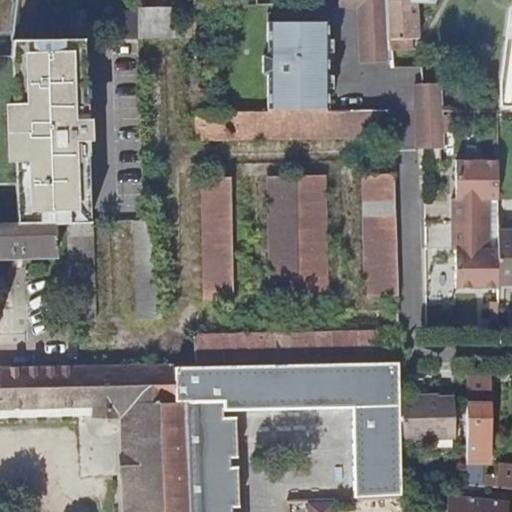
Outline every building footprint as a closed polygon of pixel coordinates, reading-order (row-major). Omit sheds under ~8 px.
[(0,0),(0,34),(12,35),(16,0),(15,0),(0,0)] [(391,51),(387,1),(387,0),(341,0),(342,4),(363,5),(365,60),(392,60),(391,51)] [(511,0),(509,0),(500,81),(499,109),(511,109),(511,0)] [(419,38),(417,1),(387,1),(391,51),(410,50),(410,39),(419,38)] [(174,37),(174,9),(137,9),(138,38),(174,37)] [(276,111),(278,25),(267,25),(267,58),(263,58),(263,74),(267,74),(267,111),(276,111)] [(328,25),(278,25),(276,111),(327,111),(327,75),(322,75),(323,58),(327,59),(328,25)] [(79,106),(76,39),(11,40),(10,56),(0,56),(0,185),(18,184),(20,224),(54,223),(67,223),(82,222),(80,139),(88,139),(87,106),(79,106)] [(438,141),(441,83),(422,83),(415,83),(413,147),(419,147),(421,147),(421,140),(438,141)] [(211,110),(211,89),(196,89),(196,110),(211,110)] [(390,136),(389,111),(327,111),(276,111),(267,111),(227,111),(211,110),(196,110),(194,111),(195,136),(390,136)] [(451,224),(489,223),(489,200),(497,199),(497,159),(454,160),(455,198),(451,198),(451,224)] [(398,296),(392,175),(364,174),(366,296),(398,296)] [(325,297),(322,175),(270,175),(273,298),(325,297)] [(232,298),(230,177),(201,177),(205,299),(232,298)] [(160,318),(157,220),(144,220),(132,221),(134,318),(160,318)] [(95,320),(92,222),(83,222),(82,222),(67,223),(68,268),(69,297),(58,298),(58,322),(95,320)] [(0,259),(55,258),(54,223),(20,224),(0,225),(0,259)] [(497,283),(497,247),(489,247),(489,223),(451,224),(451,246),(455,246),(454,285),(497,286),(497,283)] [(511,282),(511,231),(497,231),(497,247),(497,283),(511,282)] [(400,360),(399,333),(194,335),(195,362),(272,361),(400,360)] [(400,384),(400,360),(272,361),(195,362),(173,363),(175,402),(187,403),(217,402),(222,402),(228,408),(354,406),(355,499),(402,497),(401,436),(400,396),(400,384)] [(190,511),(187,403),(175,402),(173,363),(53,367),(0,368),(0,409),(25,409),(94,407),(114,407),(115,418),(122,418),(123,455),(134,455),(134,479),(123,479),(123,511),(190,511)] [(488,462),(488,403),(482,403),(481,379),(466,379),(466,484),(511,487),(511,464),(498,464),(498,477),(480,474),(480,462),(488,462)] [(412,396),(413,385),(400,384),(400,396),(412,396)] [(453,436),(453,396),(412,396),(400,396),(401,436),(453,436)] [(187,403),(190,511),(234,511),(234,507),(240,507),(241,466),(234,466),(234,457),(241,457),(241,416),(228,416),(228,408),(222,402),(217,402),(187,403)] [(0,418),(94,416),(94,407),(25,409),(0,409),(0,418)] [(115,418),(114,407),(94,407),(94,416),(94,419),(115,418)] [(134,479),(134,455),(123,455),(122,455),(122,479),(123,479),(134,479)] [(508,511),(510,502),(450,496),(447,511),(508,511)] [(332,511),(332,500),(307,501),(307,511),(332,511)]
